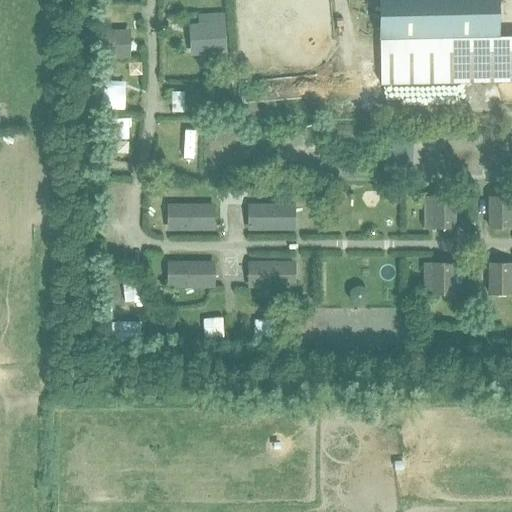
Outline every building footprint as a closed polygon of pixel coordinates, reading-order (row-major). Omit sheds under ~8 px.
[(379,0),(380,43),(498,41),(497,0),(379,0)] [(200,21),(190,21),(191,51),(225,49),(223,13),(199,15),(200,21)] [(125,57),(125,35),(114,35),(114,32),(102,32),(102,57),(125,57)] [(511,40),(498,41),(380,43),(381,84),(511,81),(511,40)] [(182,92),(172,92),(172,111),(182,111),(182,92)] [(157,133),(192,133),(192,120),(157,120),(157,133)] [(314,124),(307,128),(313,139),(321,134),(314,124)] [(121,152),(107,152),(107,166),(122,165),(121,152)] [(511,199),(491,198),(490,228),(507,228),(507,215),(511,215),(511,199)] [(438,214),(438,228),(454,228),(455,199),(434,199),(434,214),(438,214)] [(213,206),(177,206),(177,228),(213,228),(213,206)] [(249,206),(249,228),(285,228),(285,206),(249,206)] [(249,263),(249,286),(285,285),(285,263),(249,263)] [(177,264),(177,286),(213,286),(213,264),(177,264)] [(433,293),(454,294),(454,264),(438,264),(438,278),(433,278),(433,293)] [(506,279),(506,265),(490,265),(490,294),(510,294),(511,279),(506,279)]
